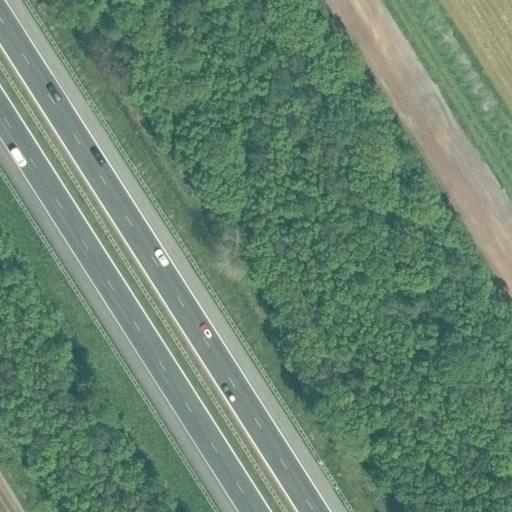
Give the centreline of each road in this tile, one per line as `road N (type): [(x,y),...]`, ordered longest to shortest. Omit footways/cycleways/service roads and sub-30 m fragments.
road 1 (motorway): [(320,511),(0,1)]
road 2 (motorway): [(0,113),(251,511)]
